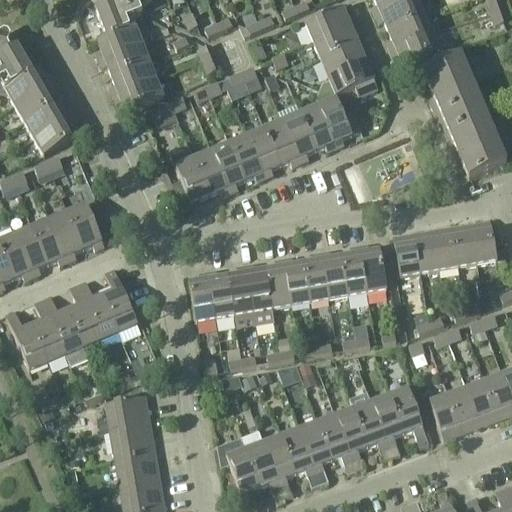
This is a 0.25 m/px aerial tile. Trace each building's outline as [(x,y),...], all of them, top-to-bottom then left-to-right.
[(95,14),(106,41),(107,43),(136,31),(132,23),(142,19),(138,10),(147,6),(144,0),(89,0),(91,3),(101,7),(102,12),(95,14)] [(372,13),(375,21),(418,3),(416,0),(373,0),(377,11),(372,13)] [(384,27),(388,36),(426,20),(418,3),(375,21),(379,30),(384,27)] [(486,6),(490,18),(499,15),(495,3),(486,6)] [(306,6),(305,7),(305,6),(293,11),(294,12),(297,20),(309,15),(306,6)] [(285,26),(297,20),(294,12),(282,17),(285,26)] [(305,29),(313,48),(356,29),(353,21),(347,23),(343,13),(305,29)] [(503,27),(499,15),(490,18),(494,31),(503,27)] [(198,31),(193,19),(184,23),(189,35),(198,31)] [(387,49),(390,56),(433,38),(426,20),(388,36),(392,46),(387,49)] [(250,41),(260,36),(257,28),(254,21),(244,26),(247,32),(246,32),(250,41)] [(260,36),(274,30),(270,22),(257,28),(260,36)] [(229,24),(218,28),(222,37),(233,32),(229,24)] [(208,43),(222,37),(218,28),(205,34),(208,43)] [(313,48),(321,65),(358,49),(354,40),(360,37),(356,29),(313,48)] [(143,50),(136,31),(107,43),(106,41),(97,44),(101,55),(96,57),(99,66),(143,50)] [(399,63),(404,73),(440,58),(441,60),(454,55),(445,34),(433,39),(433,38),(390,56),(394,65),(399,63)] [(0,86),(1,86),(5,94),(32,78),(31,77),(17,52),(11,56),(8,52),(11,42),(8,38),(4,37),(0,39),(0,86)] [(189,51),(185,42),(173,48),(177,56),(189,51)] [(363,59),(358,49),(321,65),(328,82),(371,64),(368,56),(363,59)] [(108,72),(112,82),(150,68),(143,50),(99,66),(102,74),(108,72)] [(252,54),(257,66),(266,62),(261,50),(252,54)] [(197,55),(202,68),(211,64),(206,51),(197,55)] [(284,60),(272,65),(276,74),(288,69),(284,60)] [(469,184),(506,168),(460,60),(423,76),(434,102),(429,105),(452,160),(458,158),(469,184)] [(216,75),(211,64),(202,68),(207,79),(216,75)] [(328,82),(329,84),(337,101),(355,94),(359,103),(378,95),(370,75),(375,73),(371,64),(328,82)] [(109,93),(113,102),(157,86),(150,68),(112,82),(115,91),(109,93)] [(5,94),(14,110),(55,87),(50,79),(45,82),(39,72),(31,77),(32,78),(5,94)] [(253,73),(242,78),(245,87),(257,82),(253,73)] [(233,92),(245,87),(242,78),(229,84),(233,92)] [(264,84),(270,96),(278,93),(273,80),(264,84)] [(322,87),(319,94),(337,101),(329,84),(322,87)] [(164,104),(157,86),(113,102),(116,110),(122,108),(126,118),(164,104)] [(14,110),(24,127),(59,106),(54,98),(59,95),(55,87),(14,110)] [(218,88),(206,93),(210,102),(222,97),(218,88)] [(197,107),(210,102),(206,93),(194,99),(197,107)] [(315,103),(318,110),(336,102),(337,101),(319,94),(315,103)] [(318,110),(317,111),(336,154),(344,150),(342,145),(361,136),(353,118),(344,121),(336,102),(318,110)] [(183,103),(170,108),(174,117),(186,112),(183,103)] [(24,127),(34,143),(74,120),(70,112),(64,115),(59,106),(24,127)] [(177,124),(174,117),(170,108),(152,116),(158,132),(177,124)] [(317,111),(300,118),(316,155),(325,151),(327,157),(336,154),(317,111)] [(300,118),(283,125),(302,168),(309,165),(306,160),(316,155),(300,118)] [(79,128),(74,120),(34,143),(44,161),(79,141),(73,131),(79,128)] [(283,125),(265,133),(281,170),(289,166),(292,172),(302,168),(283,125)] [(271,175),(281,170),(265,133),(247,141),(265,184),(273,180),(271,175)] [(257,187),(265,184),(247,141),(230,148),(246,185),(254,182),(257,187)] [(230,148),(211,156),(229,199),(238,195),(235,190),(246,185),(230,148)] [(200,205),(209,201),(193,163),(194,163),(189,153),(171,162),(181,185),(193,214),(202,210),(200,205)] [(211,156),(194,163),(193,163),(209,201),(219,197),(221,202),(229,199),(211,156)] [(47,168),(50,176),(63,171),(59,162),(47,168)] [(38,182),(50,176),(47,168),(35,173),(38,182)] [(11,183),(15,191),(27,186),(23,177),(11,183)] [(11,183),(0,187),(0,189),(3,197),(15,191),(11,183)] [(181,185),(172,189),(185,218),(193,214),(181,185)] [(86,209),(67,217),(83,254),(93,250),(95,256),(104,252),(89,216),(86,209)] [(89,216),(104,252),(114,248),(99,213),(89,216)] [(83,254),(67,217),(50,224),(68,267),(76,264),(74,258),(83,254)] [(48,269),(57,265),(60,271),(68,267),(50,224),(32,232),(48,269)] [(471,229),(478,269),(497,266),(490,226),(471,229)] [(471,229),(451,232),(458,273),(478,269),(471,229)] [(48,269),(32,232),(14,239),(33,282),(41,279),(39,273),(48,269)] [(451,232),(432,236),(439,276),(458,273),(451,232)] [(432,236),(413,239),(419,279),(439,276),(432,236)] [(14,239),(0,245),(0,254),(13,284),(22,280),(24,286),(33,282),(14,239)] [(413,239),(393,242),(400,282),(419,279),(413,239)] [(368,251),(359,252),(367,298),(387,295),(380,255),(369,257),(368,251)] [(341,261),(348,301),(367,298),(359,252),(350,254),(351,260),(341,261)] [(0,254),(0,296),(5,294),(3,288),(13,284),(0,254)] [(330,305),(348,301),(341,261),(331,263),(330,257),(322,259),(330,305)] [(304,268),(311,308),(330,305),(322,259),(312,260),(313,266),(304,268)] [(291,311),(311,308),(304,268),(293,270),(292,264),(283,265),(291,311)] [(283,265),(274,267),(275,273),(265,274),(272,315),(291,311),(283,265)] [(254,270),(246,272),(253,318),(255,331),(274,328),(272,315),(265,274),(255,276),(254,270)] [(253,318),(246,272),(237,273),(238,279),(227,281),(234,321),(253,318)] [(112,296),(103,300),(119,338),(137,330),(114,275),(105,279),(112,296)] [(216,277),(207,278),(215,324),(234,321),(227,281),(217,283),(216,277)] [(215,324),(207,278),(199,280),(200,285),(188,287),(195,328),(215,324)] [(511,306),(511,296),(511,295),(511,290),(510,285),(496,291),(503,310),(511,306)] [(86,287),(78,290),(101,345),(119,338),(103,300),(93,304),(86,287)] [(77,311),(68,315),(84,353),(101,345),(78,290),(69,294),(77,311)] [(83,353),(84,353),(68,315),(58,319),(51,302),(42,305),(66,360),(70,372),(88,365),(83,353)] [(48,368),(66,360),(42,305),(34,309),(41,327),(32,331),(48,368)] [(464,314),(468,323),(481,318),(477,309),(464,314)] [(456,327),(468,323),(464,314),(452,318),(456,327)] [(29,376),(48,368),(32,331),(22,334),(15,317),(6,321),(13,337),(1,342),(11,365),(23,360),(29,376)] [(494,320),(481,325),(484,334),(485,334),(497,329),(494,320)] [(429,327),(432,336),(444,332),(441,323),(429,327)] [(488,343),(485,334),(484,334),(481,325),(469,330),(476,347),(488,343)] [(419,341),(432,336),(429,327),(416,332),(419,341)] [(458,334),(447,338),(450,347),(461,343),(458,334)] [(396,347),(394,338),(381,340),(383,350),(396,347)] [(437,352),(450,347),(447,338),(433,343),(437,352)] [(357,354),(370,352),(368,342),(356,344),(357,354)] [(344,356),(357,354),(356,344),(342,347),(344,356)] [(408,352),(412,361),(424,357),(421,348),(408,352)] [(320,360),(332,358),(331,349),(318,351),(320,360)] [(306,363),(320,360),(318,351),(304,353),(306,363)] [(281,367),(294,365),(293,355),(279,358),(281,367)] [(268,369),(281,367),(279,358),(267,360),(268,369)] [(243,374),(256,371),(255,362),(241,364),(243,374)] [(141,373),(137,363),(131,366),(140,388),(162,378),(156,366),(141,373)] [(230,376),(243,374),(241,364),(229,366),(230,376)] [(204,380),(217,378),(216,369),(203,371),(204,380)] [(309,369),(297,373),(298,378),(300,383),(312,379),(309,369)] [(511,403),(511,375),(503,379),(511,403)] [(117,383),(123,396),(134,391),(130,383),(128,378),(117,383)] [(259,383),(261,388),(271,384),(269,379),(259,383)] [(499,424),(511,419),(511,403),(503,379),(485,386),(499,424)] [(253,380),(239,385),(241,388),(243,394),(256,389),(253,380)] [(241,388),(239,385),(238,381),(232,382),(235,391),(241,388)] [(499,424),(485,386),(466,393),(480,431),(499,424)] [(429,449),(408,393),(389,400),(403,438),(413,435),(420,453),(429,449)] [(462,438),(480,431),(466,393),(448,400),(462,438)] [(110,436),(150,429),(145,400),(105,407),(110,436)] [(403,438),(389,400),(372,406),(393,463),(401,460),(394,442),(403,438)] [(462,438),(448,400),(429,407),(444,445),(462,438)] [(372,406),(353,414),(367,452),(377,448),(384,466),(393,463),(372,406)] [(367,452),(353,414),(335,420),(357,476),(365,473),(358,455),(367,452)] [(43,427),(55,422),(51,415),(39,420),(43,427)] [(335,420),(317,427),(332,465),(341,462),(348,480),(357,476),(335,420)] [(332,465),(317,427),(299,434),(319,490),(329,487),(322,469),(332,465)] [(150,429),(110,436),(115,465),(155,458),(150,429)] [(319,490),(299,434),(281,440),(295,479),(305,475),(312,493),(319,490)] [(263,447),(259,437),(241,443),(259,492),(269,489),(276,507),(284,504),(263,447)] [(295,479),(281,440),(263,447),(284,504),(293,500),(286,482),(295,479)] [(229,470),(233,481),(245,511),(255,511),(250,496),(259,492),(241,443),(217,452),(220,474),(229,470)] [(115,465),(120,494),(160,487),(155,458),(115,465)] [(69,487),(77,485),(75,475),(67,477),(69,487)] [(120,494),(122,511),(164,511),(160,487),(120,494)] [(510,511),(511,511),(511,491),(503,494),(510,511)] [(510,511),(503,494),(495,497),(500,511),(510,511)] [(440,511),(451,511),(446,495),(436,499),(440,511)]
